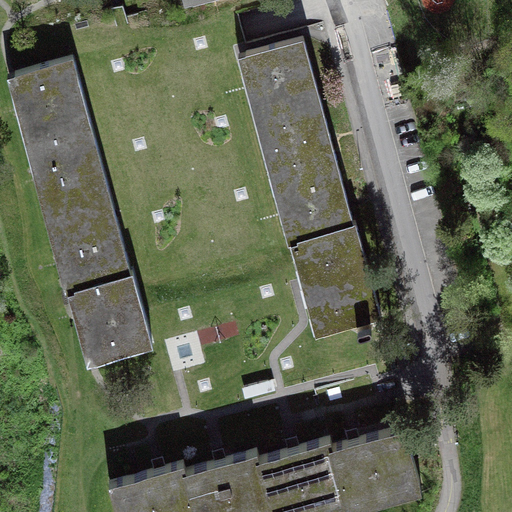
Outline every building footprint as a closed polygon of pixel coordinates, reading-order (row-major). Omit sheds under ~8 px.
[(218,0),(177,0),(180,11),(218,0)] [(262,146),(329,128),(304,40),(237,59),(262,146)] [(40,141),(101,124),(82,58),(21,74),(40,141)] [(121,196),(101,124),(40,141),(59,213),(121,196)] [(354,219),(329,128),(262,146),(288,238),(354,219)] [(140,265),(121,196),(59,213),(79,282),(140,265)] [(383,318),(354,219),(288,238),(316,337),(383,318)] [(162,346),(140,265),(79,282),(101,363),(162,346)] [(407,429),(328,449),(343,511),(372,511),(424,499),(407,429)] [(326,443),(251,462),(264,511),(343,511),(328,449),(326,443)] [(249,455),(180,472),(190,511),(264,511),(251,462),(249,455)] [(190,511),(180,472),(179,465),(102,485),(109,511),(190,511)]
